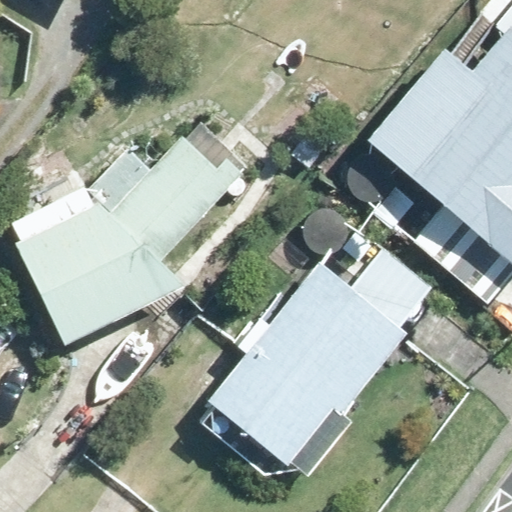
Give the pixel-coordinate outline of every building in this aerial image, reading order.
[(511,38),(401,177),(511,269),(511,38)] [(313,135),(295,159),(311,172),(330,148),(313,135)] [(89,196),(17,234),(25,253),(21,254),(72,357),(190,296),(164,270),(245,179),(230,165),(221,175),(186,142),(154,177),(133,156),(94,197),(89,196)] [(433,219),(403,193),(385,214),(416,239),(433,219)] [(215,412),(294,474),(296,470),(315,485),(358,432),(346,423),(412,342),(403,334),(433,295),(385,257),(352,298),(322,272),(269,337),(260,330),(240,356),(252,365),(215,412)]
